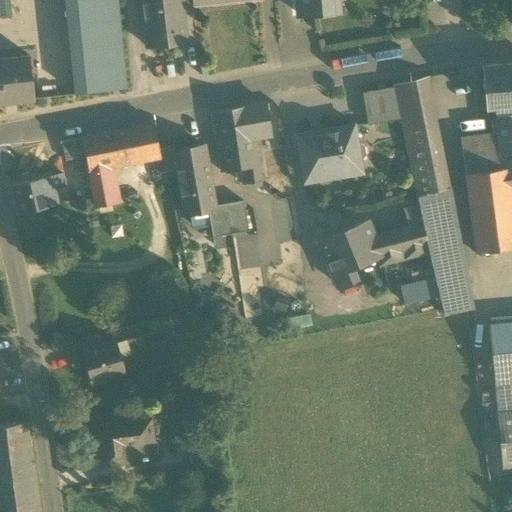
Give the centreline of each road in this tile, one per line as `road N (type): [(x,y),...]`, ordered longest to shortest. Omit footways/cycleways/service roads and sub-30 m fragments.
road 1 (secondary): [(0,132),(511,47)]
road 2 (unclassified): [(0,209),(26,313),(53,511)]
